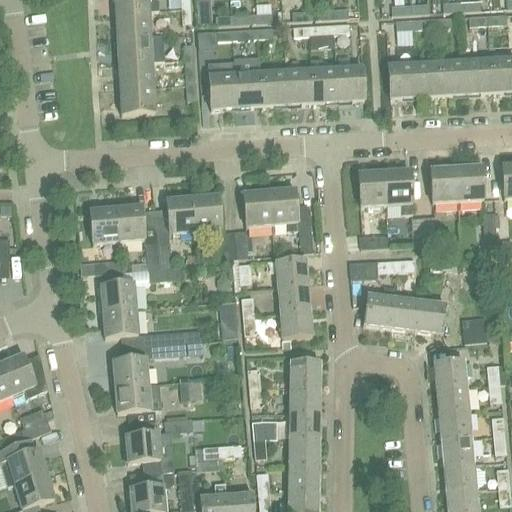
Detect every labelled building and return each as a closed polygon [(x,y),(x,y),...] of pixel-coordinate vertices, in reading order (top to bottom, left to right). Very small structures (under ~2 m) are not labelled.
[(114,0),(115,17),(148,15),(158,15),(157,4),(148,4),(147,0),(114,0)] [(179,0),(181,13),(190,13),(188,0),(179,0)] [(461,6),(461,15),(479,14),(479,5),(461,6)] [(443,16),(461,15),(461,6),(442,7),(443,16)] [(408,9),(408,18),(428,17),(428,8),(408,9)] [(252,18),(252,28),(271,27),(271,17),(270,17),(270,9),(256,10),(256,18),(252,18)] [(391,19),(408,18),(408,9),(391,10),(391,19)] [(190,13),(181,13),(181,28),(191,27),(190,13)] [(347,13),(328,14),(329,23),(347,22),(347,13)] [(310,24),(329,23),(328,14),(310,15),(310,24)] [(148,15),(115,17),(116,43),(150,41),(148,15)] [(310,24),(310,15),(292,16),(292,25),(310,24)] [(233,19),(233,29),(252,28),(252,18),(233,19)] [(215,30),(233,29),(233,19),(215,20),(215,30)] [(487,20),(487,29),(505,28),(505,19),(487,20)] [(469,30),(487,29),(487,20),(468,21),(469,30)] [(436,23),(436,32),(451,31),(451,22),(436,23)] [(436,32),(436,23),(410,24),(411,33),(428,32),(436,32)] [(396,34),(411,33),(410,24),(395,25),(396,34)] [(348,28),(329,29),(330,38),(349,37),(348,28)] [(311,39),(330,38),(329,29),(311,30),(311,39)] [(293,40),(311,39),(311,30),(293,31),(293,40)] [(272,33),(252,34),(253,43),(272,42),(272,33)] [(235,44),(234,34),(216,35),(216,45),(235,44)] [(235,44),(253,43),(252,34),(234,34),(235,44)] [(116,43),(118,68),(151,66),(161,66),(160,55),(151,55),(150,41),(116,43)] [(183,49),(184,64),(193,64),(192,49),(183,49)] [(511,63),(490,64),(491,98),(511,96),(511,63)] [(184,64),(185,90),(194,89),(193,64),(184,64)] [(491,98),(490,64),(464,66),(466,99),(491,98)] [(151,66),(118,68),(119,93),(153,92),(151,66)] [(464,66),(438,67),(440,101),(466,99),(464,66)] [(413,69),(415,102),(440,101),(438,67),(413,69)] [(389,104),(415,102),(413,69),(387,70),(389,104)] [(335,73),(337,107),(363,105),(361,72),(335,73)] [(335,73),(310,75),(312,108),(337,107),(335,73)] [(312,108),(310,75),(285,77),(287,110),(312,108)] [(287,110),(285,77),(259,78),(261,112),(287,110)] [(261,112),(259,78),(234,80),(236,113),(261,112)] [(210,115),(236,113),(234,80),(208,81),(210,115)] [(195,104),(194,89),(185,90),(186,105),(195,104)] [(153,106),(153,92),(119,93),(121,119),(154,117),(164,117),(164,106),(153,106)] [(503,203),(511,202),(511,168),(501,169),(503,203)] [(481,171),(455,172),(457,206),(483,204),(481,171)] [(457,206),(455,172),(430,174),(431,207),(457,206)] [(383,176),(385,209),(400,209),(401,219),(412,219),(409,174),(383,176)] [(359,211),(385,209),(383,176),(357,178),(359,211)] [(294,193),(268,196),(271,229),(286,228),(286,232),(297,231),(300,257),(311,256),(308,209),(296,210),(294,193)] [(245,231),(271,229),(268,196),(242,198),(245,231)] [(217,200),(191,202),(194,236),(220,233),(217,200)] [(194,236),(191,202),(165,205),(168,238),(194,236)] [(140,210),(114,213),(117,246),(143,244),(140,210)] [(92,248),(117,246),(114,213),(89,215),(92,248)] [(482,218),(483,246),(496,245),(494,217),(482,218)] [(424,249),(423,221),(411,222),(412,250),(424,249)] [(434,221),(423,221),(424,249),(436,248),(434,221)] [(245,235),(233,236),(235,263),(247,262),(245,235)] [(235,263),(233,236),(222,237),(223,264),(235,263)] [(360,253),(387,251),(387,240),(359,241),(360,253)] [(0,263),(8,264),(8,243),(0,242),(0,263)] [(511,248),(511,243),(497,243),(498,266),(511,265),(511,248)] [(168,244),(157,245),(159,271),(170,270),(168,244)] [(159,271),(157,245),(144,246),(145,248),(147,272),(159,271)] [(186,258),(187,267),(195,267),(195,258),(186,258)] [(430,274),(449,274),(449,273),(460,271),(461,261),(429,262),(430,274)] [(276,277),(277,291),(307,289),(305,272),(307,271),(306,264),(304,264),(304,263),(275,265),(275,266),(265,266),(266,278),(276,277)] [(395,265),(395,276),(414,275),(413,264),(395,265)] [(94,267),(95,278),(120,276),(119,265),(94,267)] [(377,277),(395,276),(395,265),(376,266),(377,277)] [(239,288),(250,287),(249,268),(238,269),(239,288)] [(147,272),(148,286),(160,285),(178,283),(177,269),(170,270),(159,271),(147,272)] [(217,283),(218,290),(222,294),(227,293),(231,289),(230,282),(226,279),(221,279),(217,283)] [(101,316),(135,313),(132,287),(99,290),(101,316)] [(279,318),(309,315),(307,298),(309,298),(309,290),(307,290),(307,289),(277,291),(279,318)] [(388,332),(392,302),(366,299),(362,329),(388,332)] [(241,302),(242,321),(253,320),(252,301),(241,302)] [(418,306),(392,302),(388,332),(415,335),(418,306)] [(433,307),(418,306),(415,335),(441,338),(443,324),(444,309),(433,307)] [(137,339),(135,313),(101,316),(104,342),(137,339)] [(309,315),(279,318),(281,344),(311,341),(309,323),(311,323),(311,316),(309,316),(309,315)] [(253,320),(242,321),(244,339),(255,339),(253,320)] [(461,324),(464,348),(486,346),(483,322),(461,324)] [(145,351),(148,350),(184,348),(201,347),(200,334),(184,336),(144,339),(145,351)] [(184,348),(148,350),(149,361),(185,359),(184,348)] [(21,359),(0,367),(0,375),(10,400),(23,394),(27,403),(46,394),(38,359),(24,365),(21,359)] [(114,392),(147,389),(145,363),(111,365),(114,392)] [(435,394),(465,391),(463,364),(433,367),(435,394)] [(289,391),(319,392),(319,375),(320,375),(321,368),(319,367),(319,365),(289,365),(289,391)] [(488,389),(499,388),(505,388),(504,369),(486,370),(488,389)] [(249,393),(259,392),(258,373),(247,374),(249,393)] [(0,403),(10,400),(0,375),(0,403)] [(188,386),(179,386),(180,405),(190,404),(190,403),(206,402),(205,385),(188,386)] [(499,388),(488,389),(489,407),(500,407),(499,388)] [(147,389),(114,392),(116,417),(149,414),(161,414),(159,389),(147,389)] [(289,417),(318,418),(319,401),(320,401),(321,394),(319,393),(319,392),(289,391),(289,417)] [(465,391),(435,394),(438,420),(467,417),(465,391)] [(261,410),(259,392),(249,393),(250,411),(261,410)] [(318,419),(318,418),(289,417),(288,444),(318,444),(318,427),(320,427),(320,420),(318,419)] [(438,420),(440,445),(470,443),(467,417),(438,420)] [(491,422),(493,441),(503,439),(501,421),(491,422)] [(202,422),(191,423),(192,435),(202,434),(202,422)] [(50,435),(45,423),(19,434),(24,445),(30,443),(50,435)] [(181,424),(164,425),(164,437),(192,435),(191,423),(181,424)] [(253,445),(264,444),(262,425),(251,426),(253,445)] [(124,441),(126,467),(160,464),(157,438),(124,441)] [(503,439),(493,441),(494,459),(505,458),(503,439)] [(13,489),(45,479),(38,454),(33,456),(30,443),(24,445),(0,455),(0,471),(6,491),(13,489)] [(470,443),(440,445),(443,471),(472,469),(470,443)] [(265,463),(264,444),(253,445),(254,463),(265,463)] [(318,445),(318,444),(288,444),(288,470),(318,470),(318,453),(319,453),(320,446),(318,445)] [(240,449),(221,450),(222,461),(240,460),(240,449)] [(204,462),(222,461),(221,450),(203,451),(204,462)] [(443,471),(445,497),(475,494),(472,469),(443,471)] [(318,471),(318,470),(288,470),(287,496),(317,497),(318,479),(319,479),(319,472),(318,471)] [(496,474),(497,492),(509,491),(507,473),(496,474)] [(177,475),(180,511),(192,511),(189,474),(177,475)] [(129,493),(130,511),(163,511),(162,493),(168,492),(173,487),(172,476),(161,477),(146,478),(147,491),(129,493)] [(255,478),(257,502),(269,501),(268,496),(267,478),(267,477),(255,478)] [(45,479),(13,489),(20,511),(26,511),(53,504),(45,479)] [(509,491),(497,492),(499,510),(510,510),(509,491)] [(476,511),(475,494),(445,497),(446,511),(476,511)] [(317,497),(287,496),(287,511),(317,511),(317,505),(319,505),(319,497),(317,497)] [(225,500),(226,511),(252,511),(252,498),(225,500)] [(199,511),(226,511),(225,500),(199,502),(199,511)] [(269,511),(269,501),(257,502),(258,511),(269,511)]
